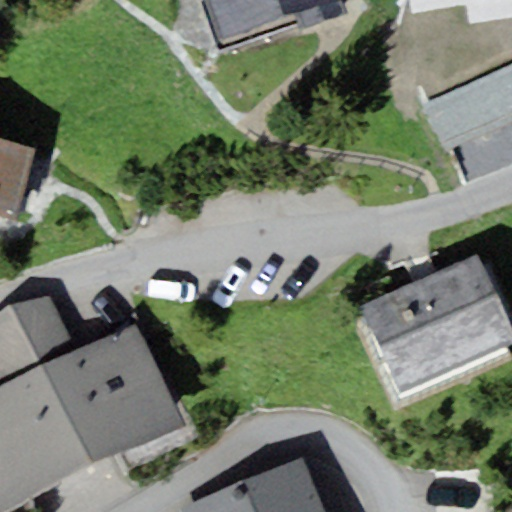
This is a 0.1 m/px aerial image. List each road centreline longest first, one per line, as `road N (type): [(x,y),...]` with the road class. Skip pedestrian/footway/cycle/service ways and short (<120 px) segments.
road 1 (residential): [(0,306),(47,285),(422,215),(511,190)]
road 2 (residential): [(403,511),(402,493),(351,445),(298,438),(156,511)]
